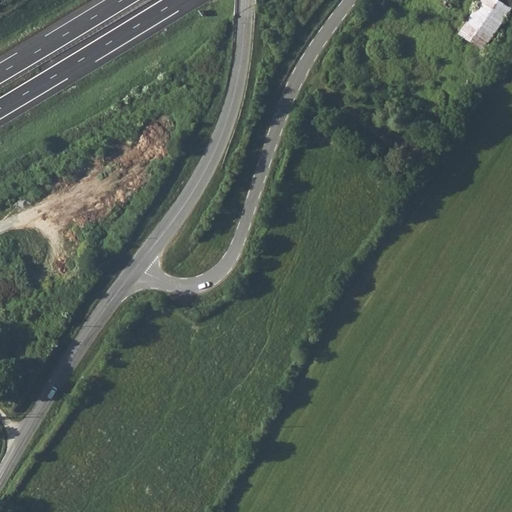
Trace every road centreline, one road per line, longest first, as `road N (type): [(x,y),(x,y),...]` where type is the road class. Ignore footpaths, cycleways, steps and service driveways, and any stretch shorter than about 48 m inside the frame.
road 1 (unclassified): [(132,270),(170,285),(215,277),(231,257),(312,46),(350,0)]
road 2 (tertiary): [(132,270),(206,168),(226,122),(246,0)]
road 3 (tertiary): [(0,477),(132,270)]
road 4 (motorway): [(0,108),(178,0)]
road 5 (motorway): [(121,0),(0,73)]
